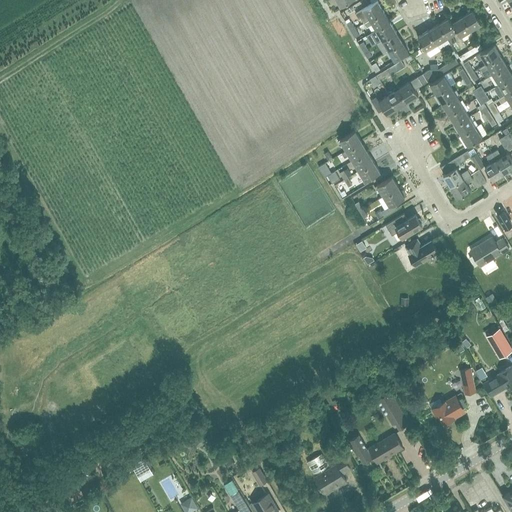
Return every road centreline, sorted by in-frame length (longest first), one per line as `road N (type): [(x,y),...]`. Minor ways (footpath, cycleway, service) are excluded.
road 1 (residential): [(406,143),(448,222),(459,225),(511,190)]
road 2 (secondary): [(388,511),(511,439)]
